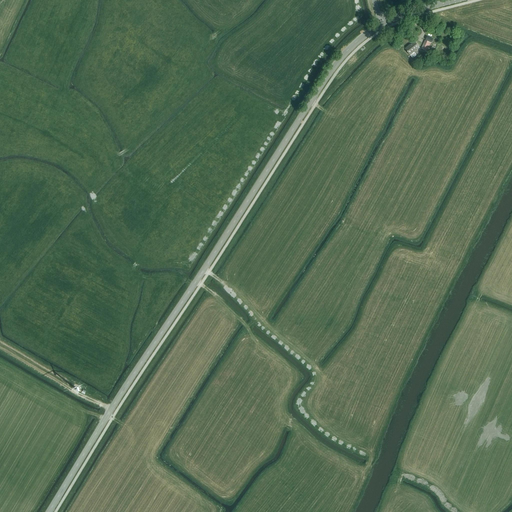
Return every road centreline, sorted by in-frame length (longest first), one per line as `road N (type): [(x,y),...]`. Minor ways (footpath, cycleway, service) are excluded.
road 1 (secondary): [(82,456),(328,74),(381,24)]
road 2 (track): [(0,348),(110,409)]
